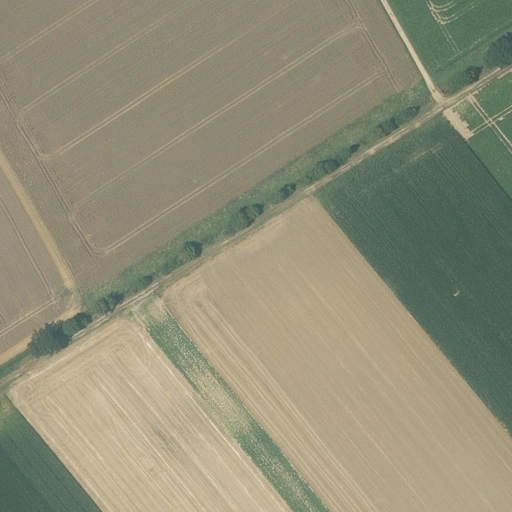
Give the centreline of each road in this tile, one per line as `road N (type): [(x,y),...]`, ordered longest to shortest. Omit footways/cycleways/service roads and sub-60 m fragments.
road 1 (track): [(0,384),(441,105)]
road 2 (track): [(380,0),(441,105)]
